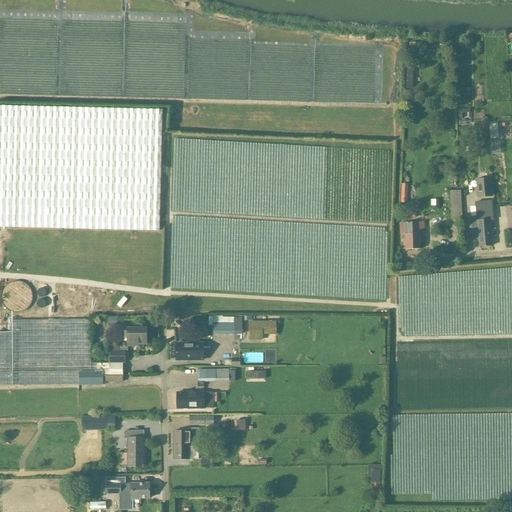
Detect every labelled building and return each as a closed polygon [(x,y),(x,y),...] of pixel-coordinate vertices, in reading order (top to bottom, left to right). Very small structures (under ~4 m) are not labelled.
[(163,110),(0,105),(0,226),(160,231),(163,110)] [(490,123),(491,138),(499,137),(499,123),(490,123)] [(491,196),(490,179),(476,180),(477,198),(491,196)] [(449,190),(450,219),(462,219),(461,190),(449,190)] [(478,221),(479,239),(480,246),(492,245),(490,220),(487,220),(487,215),(478,216),(478,221)] [(421,249),(420,233),(418,233),(418,222),(407,222),(407,234),(405,234),(406,249),(421,249)] [(34,299),(34,296),(34,293),(33,290),(31,287),(28,284),(26,283),(23,281),(20,280),(17,280),(12,282),(9,283),(7,285),(5,288),(4,290),(3,293),(3,297),(3,300),(4,303),(6,305),(8,308),(10,310),(13,311),(16,312),(19,312),(22,311),(25,310),(27,309),(29,307),(32,304),(33,302),(34,299)] [(0,386),(79,385),(103,385),(103,382),(123,382),(123,363),(125,363),(125,351),(118,351),(118,345),(108,345),(109,351),(109,363),(91,364),(91,319),(12,320),(13,332),(0,332),(0,386)] [(242,321),(234,321),(234,323),(234,326),(234,334),(242,334),(242,321)] [(271,334),(271,322),(250,322),(250,339),(258,339),(258,337),(262,337),(262,334),(271,334)] [(147,344),(146,328),(127,329),(127,344),(147,344)] [(204,359),(204,344),(176,344),(177,360),(204,359)] [(199,381),(215,381),(215,370),(199,370),(199,381)] [(213,392),(177,393),(178,409),(213,408),(213,392)] [(84,416),(84,429),(116,428),(115,415),(84,416)] [(190,416),(190,425),(214,425),(214,416),(190,416)] [(237,429),(246,428),(246,419),(237,419),(237,429)] [(174,431),(174,440),(183,440),(183,444),(190,444),(190,446),(199,446),(199,428),(189,428),(189,431),(174,431)] [(128,439),(128,459),(128,466),(144,466),(144,437),(137,437),(137,430),(125,431),(125,439),(128,439)] [(183,440),(174,440),(175,459),(190,459),(190,446),(190,444),(183,444),(183,440)] [(370,464),(369,481),(381,481),(382,464),(370,464)] [(150,498),(150,484),(132,484),(126,484),(125,478),(107,479),(107,494),(120,493),(120,510),(133,509),(133,500),(140,500),(140,499),(150,498)] [(87,479),(85,479),(72,479),(72,487),(85,487),(88,487),(87,479)]
